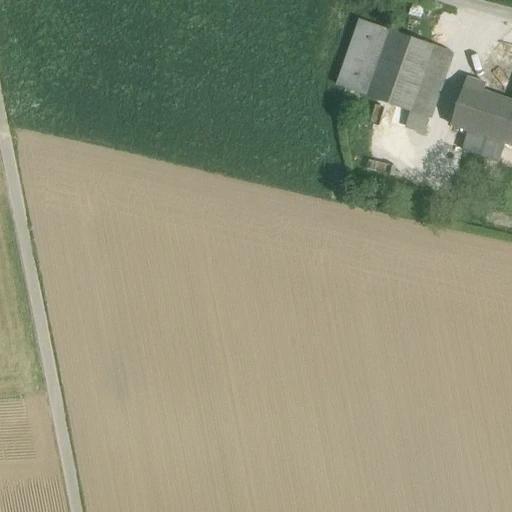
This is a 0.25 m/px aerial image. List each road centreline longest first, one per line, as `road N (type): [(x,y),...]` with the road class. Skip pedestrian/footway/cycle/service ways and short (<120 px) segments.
road 1 (track): [(75,511),(0,115)]
road 2 (track): [(477,6),(437,130)]
